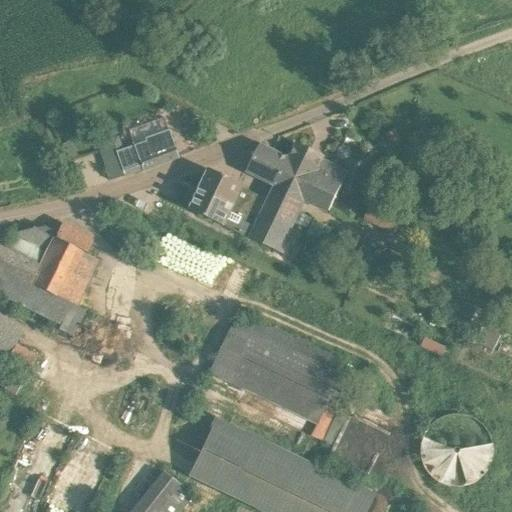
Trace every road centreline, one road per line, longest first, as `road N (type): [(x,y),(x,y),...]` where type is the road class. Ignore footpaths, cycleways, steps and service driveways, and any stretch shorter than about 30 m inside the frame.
road 1 (residential): [(0,219),(111,192),(511,35)]
road 2 (track): [(80,203),(98,240),(370,357),(394,380),(406,463),(425,494),(450,511)]
